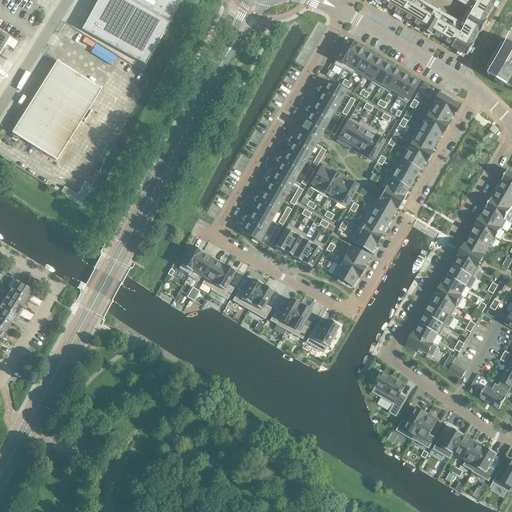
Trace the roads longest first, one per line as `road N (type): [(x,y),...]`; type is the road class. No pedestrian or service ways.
road 1 (secondary): [(0,477),(227,52)]
road 2 (residential): [(477,93),(352,314),(212,235)]
road 3 (residential): [(511,132),(385,354),(511,440)]
road 4 (residential): [(343,11),(212,235)]
road 5 (residential): [(0,381),(52,297),(50,282),(0,249)]
road 6 (residential): [(477,93),(343,11)]
road 7 (unclassified): [(0,103),(66,0)]
